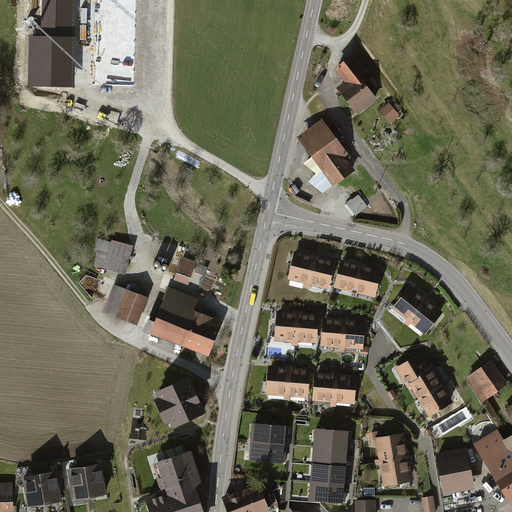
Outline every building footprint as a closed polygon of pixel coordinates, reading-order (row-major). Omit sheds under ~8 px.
[(73,0),(44,0),(44,39),(31,39),(31,85),(72,85),(73,0)] [(136,0),(95,0),(95,85),(135,85),(136,0)] [(370,70),(356,50),(336,64),(346,78),(339,83),(359,111),(378,98),(362,76),(370,70)] [(401,116),(391,102),(382,109),(392,122),(401,116)] [(323,122),(299,139),(333,187),(353,173),(345,161),(349,159),(323,122)] [(360,193),(348,203),(357,215),(369,205),(360,193)] [(127,271),(134,245),(99,235),(91,261),(127,271)] [(326,287),(332,262),(297,253),(291,279),(326,287)] [(190,279),(197,259),(183,255),(177,274),(190,279)] [(375,295),(381,269),(342,259),(336,285),(375,295)] [(149,292),(117,281),(107,308),(139,320),(149,292)] [(423,333),(441,311),(409,284),(391,307),(423,333)] [(197,298),(168,287),(149,333),(207,356),(221,320),(193,309),(197,298)] [(319,316),(279,311),(275,341),(315,346),(319,316)] [(367,323),(327,317),(322,346),(363,351),(367,323)] [(429,367),(420,352),(396,367),(407,386),(412,383),(430,413),(453,400),(433,365),(429,367)] [(508,382),(490,354),(466,370),(483,398),(508,382)] [(308,400),(311,371),(269,366),(266,396),(308,400)] [(358,377),(318,372),(314,400),(355,405),(358,377)] [(187,378),(159,391),(162,398),(156,401),(166,421),(172,419),(175,425),(203,412),(187,378)] [(256,442),(283,444),(283,434),(287,434),(288,427),(284,427),(258,425),(256,442)] [(319,447),(345,449),(346,439),(350,440),(350,432),(347,432),(321,430),(319,447)] [(406,430),(376,434),(382,482),(413,477),(406,430)] [(497,430),(477,443),(511,496),(511,435),(503,441),(497,430)] [(283,444),(256,442),(255,460),(281,462),(281,461),(285,461),(285,454),(282,454),(283,444)] [(468,444),(439,450),(447,491),(475,485),(468,444)] [(318,465),(344,467),(345,449),(319,447),(315,447),(314,450),(319,451),(318,465)] [(203,487),(191,452),(156,463),(161,477),(155,479),(159,491),(145,496),(150,511),(204,511),(197,489),(203,487)] [(85,467),(90,495),(105,493),(100,465),(85,467)] [(343,484),(344,467),(318,465),(317,478),(312,478),(312,482),(316,482),(343,484)] [(85,467),(70,469),(74,498),(90,495),(85,467)] [(55,472),(40,474),(45,502),(60,500),(55,472)] [(40,474),(25,477),(30,505),(45,502),(40,474)] [(0,511),(13,511),(13,482),(0,482),(0,511)] [(343,484),(316,482),(315,499),(341,501),(345,501),(345,494),(342,494),(343,484)] [(228,497),(227,508),(228,511),(257,511),(268,508),(266,502),(270,501),(264,484),(259,485),(228,497)] [(436,511),(434,494),(423,496),(425,511),(436,511)] [(374,511),(375,500),(357,500),(356,511),(374,511)]
